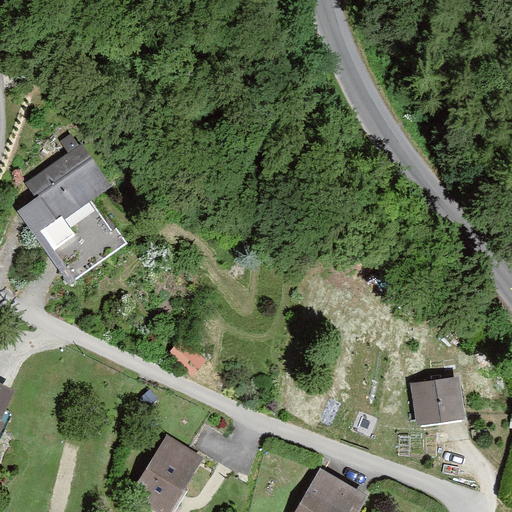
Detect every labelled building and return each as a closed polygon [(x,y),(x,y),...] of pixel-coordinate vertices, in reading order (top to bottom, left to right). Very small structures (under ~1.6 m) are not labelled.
[(112,186),(82,144),(79,146),(71,134),(60,141),(68,153),(25,184),(36,199),(17,212),(69,285),(75,280),(54,250),(76,235),(65,219),(112,186)] [(197,371),(210,355),(184,334),(171,350),(197,371)] [(455,381),(413,387),(418,426),(460,420),(455,381)] [(16,391),(0,383),(0,434),(5,423),(1,421),(16,391)] [(170,511),(204,458),(167,435),(130,495),(158,511),(170,511)] [(359,511),(369,496),(320,468),(294,511),(359,511)]
